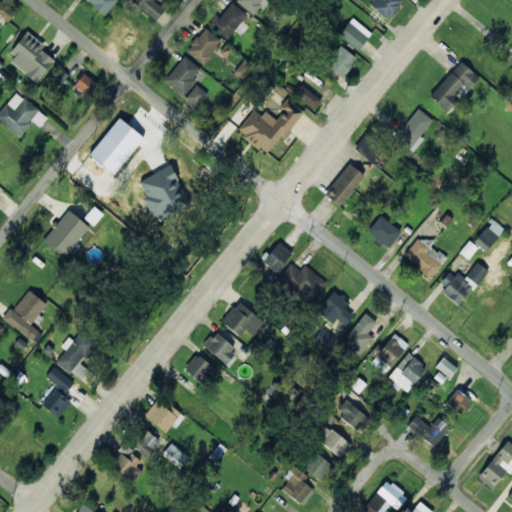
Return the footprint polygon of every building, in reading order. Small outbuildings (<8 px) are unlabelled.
[(86,0),(106,14),(116,0),(86,0)] [(130,0),(155,21),(165,9),(153,0),(130,0)] [(236,0),(236,1),(255,16),(267,0),(236,0)] [(369,15),(382,26),(402,1),(401,0),(373,0),(370,4),(374,8),(369,15)] [(210,26),(227,39),(247,14),(230,1),(210,26)] [(338,34),(357,50),(371,34),(352,17),(338,34)] [(221,40),(204,27),(186,51),(203,64),(221,40)] [(36,81),(54,61),(42,49),(44,46),(28,31),(6,55),(36,81)] [(326,65),(343,77),(357,57),(339,45),(326,65)] [(184,95),(202,68),(183,55),(164,82),(184,95)] [(448,112),(478,75),(459,60),(430,98),(448,112)] [(96,83),(84,73),(73,85),(86,95),(96,83)] [(208,94),(196,84),(185,97),(196,107),(208,94)] [(321,98),(299,85),(293,96),(316,108),(321,98)] [(0,121),(20,137),(32,121),(40,127),(48,116),(15,91),(0,111),(0,121)] [(253,109),(237,131),(268,155),(303,111),(287,99),(280,107),(283,110),(276,119),(265,110),(261,115),(253,109)] [(419,136),(433,121),(419,108),(394,134),(413,151),(423,139),(419,136)] [(144,138),(119,118),(89,153),(113,174),(144,138)] [(354,148),(381,169),(391,156),(364,135),(354,148)] [(341,206),(363,173),(347,163),(325,195),(341,206)] [(138,181),(157,220),(190,204),(171,165),(138,181)] [(63,258),(89,227),(67,209),(42,241),(63,258)] [(366,232),(387,249),(401,232),(380,215),(366,232)] [(474,243),(487,252),(503,227),(490,218),(474,243)] [(447,258),(427,243),(418,236),(403,256),(431,278),(447,258)] [(292,252),(278,241),(262,260),(277,272),(292,252)] [(438,291),(461,306),(486,269),(475,262),(463,280),(451,271),(438,291)] [(300,270),(290,263),(278,279),(309,304),(326,282),(304,265),(300,270)] [(48,305),(28,290),(13,310),(9,308),(2,318),(36,343),(44,333),(33,325),(48,305)] [(334,290),(316,311),(340,330),(352,315),(344,308),(349,302),(334,290)] [(239,336),(245,329),(253,335),(264,322),(238,301),(221,321),(239,336)] [(376,321),(364,312),(342,342),(359,355),(372,337),(367,333),(376,321)] [(326,350),(335,337),(322,327),(312,341),(326,350)] [(56,362),(79,380),(87,369),(80,363),(97,343),(81,331),(73,341),(68,337),(61,346),(66,349),(56,362)] [(236,349),(215,331),(203,346),(225,363),(236,349)] [(383,347),(377,343),(368,356),(387,371),(407,343),(393,333),(383,347)] [(395,382),(393,383),(405,393),(426,368),(408,352),(388,376),(395,382)] [(214,367),(196,354),(184,370),(202,383),(214,367)] [(456,368),(443,357),(435,366),(449,377),(456,368)] [(74,382),(53,366),(45,377),(57,386),(42,405),(58,417),(71,400),(64,394),(74,382)] [(460,414),(471,399),(457,388),(445,403),(460,414)] [(167,434),(183,416),(169,403),(166,408),(157,400),(144,414),(167,434)] [(369,417),(345,400),(336,413),(360,430),(369,417)] [(436,417),(431,426),(414,416),(407,428),(437,446),(449,425),(436,417)] [(351,445),(327,425),(316,438),(341,458),(351,445)] [(147,457),(160,441),(144,428),(131,444),(147,457)] [(477,477),(491,489),(506,470),(511,474),(511,472),(511,444),(507,440),(477,477)] [(188,457),(171,443),(162,454),(179,468),(188,457)] [(108,466),(133,482),(146,464),(120,447),(108,466)] [(302,467),(321,479),(331,463),(313,451),(302,467)] [(279,486),(302,505),(314,491),(302,481),(306,476),(295,466),(279,486)] [(396,509),(407,496),(386,479),(362,510),(363,511),(383,511),(390,504),(396,509)]
